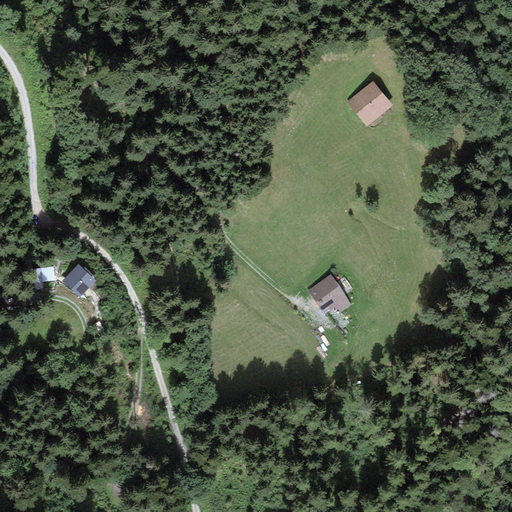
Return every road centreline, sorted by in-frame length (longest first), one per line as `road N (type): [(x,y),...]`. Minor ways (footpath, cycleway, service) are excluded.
road 1 (track): [(179,443),(190,429),(180,314),(139,149),(156,153),(198,192),(238,251),(314,318)]
road 2 (track): [(197,511),(132,295),(97,246),(36,205),(20,80),(0,49)]
road 3 (track): [(147,337),(139,350),(125,485),(113,487),(73,424),(85,325),(73,305),(55,297)]
